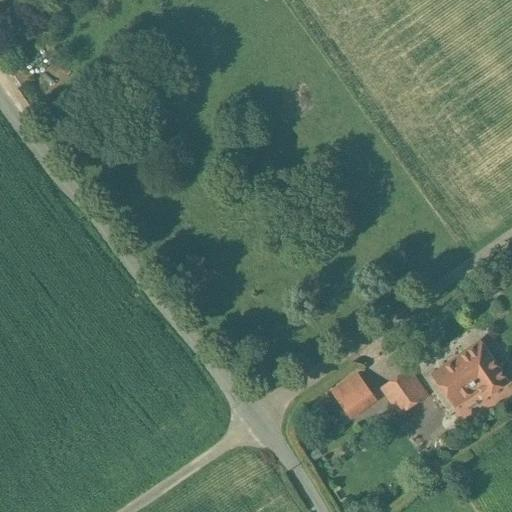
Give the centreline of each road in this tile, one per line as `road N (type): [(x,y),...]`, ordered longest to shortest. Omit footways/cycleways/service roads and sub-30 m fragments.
road 1 (unclassified): [(264,421),(0,88)]
road 2 (residential): [(264,421),(301,385),(511,237)]
road 3 (track): [(132,511),(264,421)]
